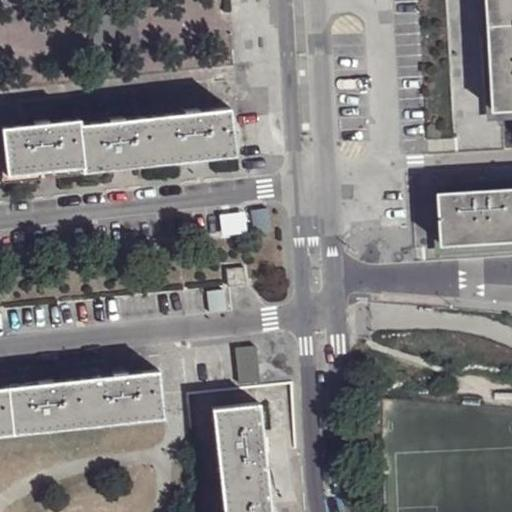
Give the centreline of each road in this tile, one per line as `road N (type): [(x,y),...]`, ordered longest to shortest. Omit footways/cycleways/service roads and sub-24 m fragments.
road 1 (residential): [(284,0),(320,511)]
road 2 (residential): [(350,511),(315,0)]
